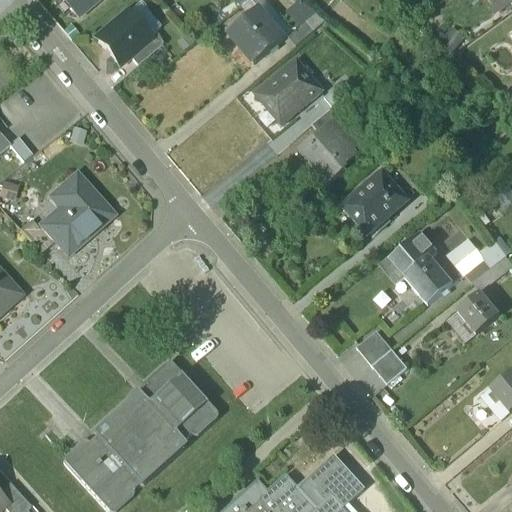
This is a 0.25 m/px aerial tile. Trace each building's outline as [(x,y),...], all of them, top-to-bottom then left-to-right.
[(60,0),(78,21),(102,0),(60,0)] [(288,13),(298,28),(312,19),(302,4),(288,13)] [(258,14),(228,38),(254,69),(284,44),(258,14)] [(126,15),(95,42),(119,69),(129,61),(150,43),(149,42),(126,15)] [(305,25),(287,41),(295,50),(313,35),(305,25)] [(150,43),(129,61),(136,70),(164,46),(155,36),(149,42),(150,43)] [(297,67),(257,101),(281,129),(321,95),(297,67)] [(342,85),(322,102),(331,112),(351,95),(342,85)] [(331,112),(311,129),(318,138),(333,126),(339,121),(331,112)] [(318,138),(298,154),(327,190),(345,175),(343,172),(356,161),(352,157),(362,149),(351,136),(345,141),(333,126),(318,138)] [(8,150),(0,140),(0,158),(9,151),(8,150)] [(31,159),(17,142),(8,150),(9,151),(21,167),(31,159)] [(382,176),(343,211),(368,238),(406,203),(382,176)] [(76,179),(59,195),(68,206),(41,231),(67,259),(112,219),(76,179)] [(441,181),(424,196),(431,205),(449,190),(441,181)] [(52,248),(31,225),(20,235),(41,259),(52,248)] [(419,236),(388,263),(404,282),(428,262),(429,263),(436,257),(419,236)] [(480,256),(471,242),(449,256),(475,297),(511,273),(511,264),(508,259),(511,256),(511,254),(503,241),(480,256)] [(428,262),(404,282),(427,310),(451,290),(429,263),(428,262)] [(0,304),(13,293),(0,277),(0,304)] [(479,298),(456,317),(476,340),(499,321),(479,298)] [(377,337),(356,353),(372,372),(392,355),(377,337)] [(407,374),(392,355),(372,372),(387,390),(407,374)] [(134,397),(94,434),(93,435),(92,437),(93,440),(94,441),(86,448),(85,447),(83,446),(81,446),(79,447),(63,462),(63,463),(62,464),(62,465),(62,466),(62,467),(63,468),(102,511),(120,511),(130,503),(131,501),(132,499),(131,497),(130,496),(138,489),(139,490),(142,490),(144,490),(185,453),(186,451),(186,450),(186,448),(185,447),(184,445),(192,439),(196,440),(199,439),(218,422),(219,419),(218,416),(173,367),(172,366),(169,365),(167,366),(148,384),(147,386),(147,389),(148,391),(141,398),(139,396),(137,396),(136,396),(134,397)] [(511,376),(490,394),(510,418),(511,416),(511,376)] [(510,418),(490,394),(481,401),(501,425),(510,418)] [(264,490),(254,500),(248,494),(228,511),(345,511),(365,494),(334,461),(299,492),(287,478),(268,495),(264,490)] [(27,511),(29,511),(9,488),(0,496),(0,497),(7,505),(2,510),(3,511),(27,511)]
